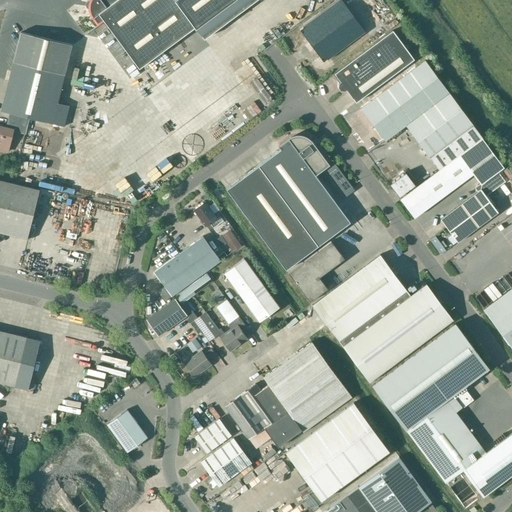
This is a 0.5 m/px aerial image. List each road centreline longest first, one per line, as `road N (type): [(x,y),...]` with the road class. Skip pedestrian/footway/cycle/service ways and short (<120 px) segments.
road 1 (unclassified): [(305,100),(511,375)]
road 2 (unclassified): [(123,312),(153,214),(305,100)]
road 3 (unclassified): [(173,411),(303,321)]
road 4 (unclassified): [(123,312),(0,281)]
